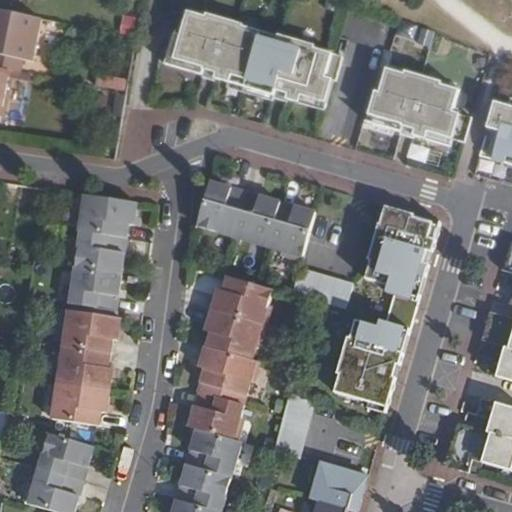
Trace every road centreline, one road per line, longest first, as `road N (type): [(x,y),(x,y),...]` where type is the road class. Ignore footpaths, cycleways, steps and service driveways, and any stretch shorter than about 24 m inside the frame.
road 1 (residential): [(182,154),(186,179),(154,402),(119,511)]
road 2 (residential): [(182,154),(233,138),(469,204)]
road 3 (residential): [(469,204),(390,482)]
road 4 (residential): [(0,160),(115,176),(182,154)]
